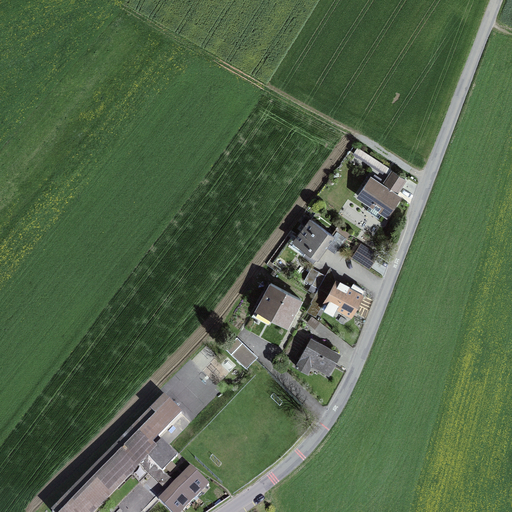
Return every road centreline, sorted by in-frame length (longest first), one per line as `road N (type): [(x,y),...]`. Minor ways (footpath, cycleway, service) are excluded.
road 1 (unclassified): [(225,511),(301,453),(337,404),(498,0)]
road 2 (track): [(125,0),(143,22),(428,177)]
